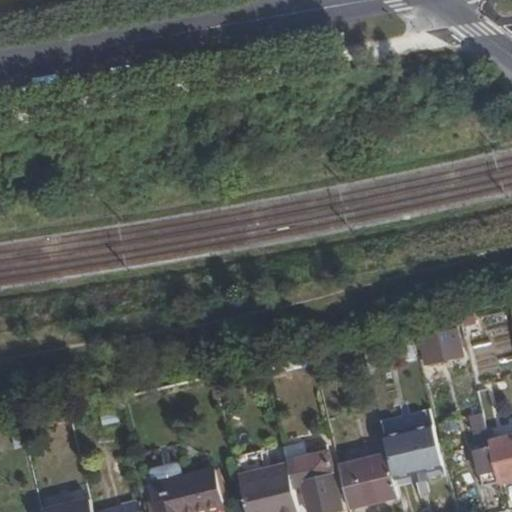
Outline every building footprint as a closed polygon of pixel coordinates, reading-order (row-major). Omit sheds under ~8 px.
[(484,331),(480,314),(461,319),(465,335),(484,331)] [(395,360),(419,355),(412,330),(390,335),(395,360)] [(457,332),(427,338),(429,350),(423,351),(426,367),(463,360),(457,332)] [(363,343),(344,348),(346,355),(365,351),(363,343)] [(333,351),(319,354),(320,361),(335,358),(333,351)] [(252,371),(235,375),(238,387),(255,383),(252,371)] [(485,418),(475,420),(481,445),(484,444),(485,450),(477,451),(486,488),(502,484),(492,444),(485,418)] [(436,425),(386,437),(391,456),(397,481),(415,476),(428,473),(447,469),(436,425)] [(511,439),(492,444),(502,484),(511,482),(511,439)] [(331,454),(290,463),(292,473),(295,485),(304,483),(311,511),(339,511),(344,511),(331,454)] [(391,456),(342,468),(352,509),(401,498),(397,481),(391,456)] [(216,471),(154,486),(158,502),(153,503),(154,511),(209,511),(224,508),(216,471)] [(249,511),(301,511),(295,485),(292,473),(243,485),(249,511)] [(428,473),(415,476),(416,483),(430,480),(428,473)] [(43,511),(95,511),(92,497),(42,509),(43,511)]
